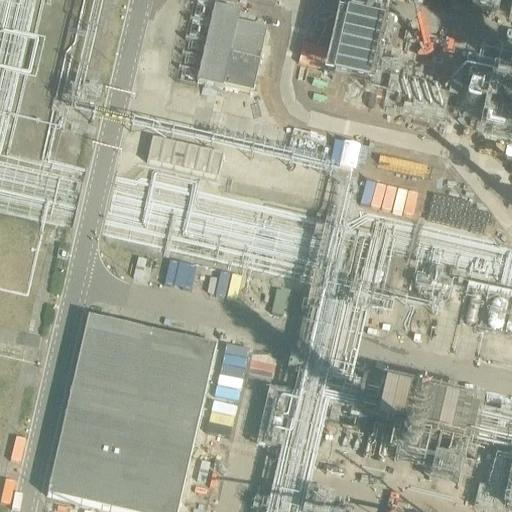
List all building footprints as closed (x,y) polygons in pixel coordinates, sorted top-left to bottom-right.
[(456,0),(455,8),(490,15),(492,0),(456,0)] [(259,65),(266,33),(237,26),(239,16),(213,10),(195,87),(221,93),(222,90),(251,97),(259,65)] [(347,18),(340,61),(374,66),(381,23),(347,18)] [(217,182),(222,158),(151,141),(146,166),(217,182)] [(46,499),(104,511),(177,511),(215,350),(87,320),(46,499)]
